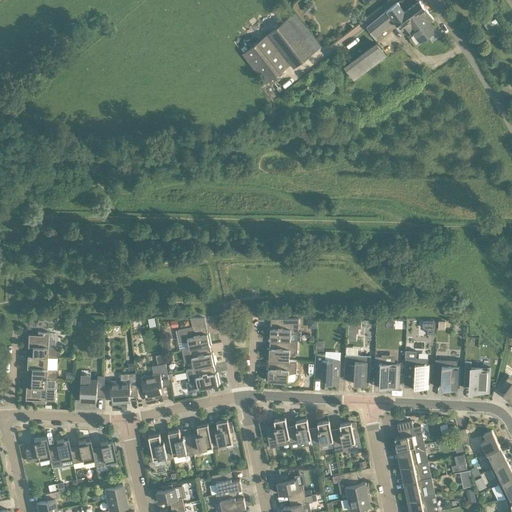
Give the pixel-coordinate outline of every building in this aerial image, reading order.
[(414,32),(429,22),(432,19),(432,20),(434,19),(426,9),(420,1),(404,12),(397,2),(366,27),(374,36),(386,26),(386,27),(394,20),(400,28),(404,25),(411,34),(414,32)] [(268,35),(290,63),(293,67),(313,52),(287,19),(268,35)] [(436,31),(429,22),(414,32),(421,42),(436,31)] [(380,39),(383,46),(397,40),(394,33),(380,39)] [(266,83),(290,63),(268,35),(243,54),(266,83)] [(354,78),(369,67),(386,54),(379,44),(346,68),(354,78)] [(182,350),(211,344),(209,333),(207,333),(205,319),(205,318),(190,318),(191,318),(192,326),(178,330),(180,342),(181,342),(181,341),(188,341),(190,348),(182,350)] [(268,339),(298,340),(300,340),(301,331),(298,331),(299,318),(271,318),(270,328),(269,328),(268,339)] [(359,320),(349,320),(349,338),(359,339),(359,320)] [(434,334),(435,322),(423,321),(423,326),(426,329),(428,329),(427,333),(434,334)] [(27,356),(57,357),(57,348),(48,347),(48,333),(49,333),(49,332),(37,332),(38,332),(38,334),(28,334),(27,347),(32,347),(32,355),(27,355),(27,356)] [(268,348),(267,359),(297,361),(297,360),(289,360),(290,354),(297,352),(297,353),(298,340),(268,339),(270,339),(269,348),(268,348)] [(316,340),(316,350),(324,350),(324,341),(316,340)] [(186,370),(216,364),(213,353),(212,353),(210,344),(212,344),(211,344),(182,350),(185,362),(192,362),(194,368),(186,370)] [(163,352),(157,354),(159,363),(165,361),(163,352)] [(326,383),(339,384),(340,360),(325,359),(325,354),(315,354),(314,376),(322,377),(326,377),(326,383)] [(369,385),(369,379),(370,355),(345,354),(344,378),(354,378),(354,384),(369,385)] [(31,369),(31,377),(56,379),(56,369),(47,369),(47,357),(57,358),(57,357),(27,356),(26,368),(31,369)] [(380,377),(380,386),(399,387),(400,363),(382,362),(382,356),(375,356),(374,377),(380,377)] [(414,387),(419,388),(429,388),(430,364),(428,364),(428,358),(405,357),(404,381),(414,381),(414,387)] [(458,369),(458,360),(435,358),(434,382),(441,383),(441,389),(459,390),(460,369),(458,369)] [(297,361),(267,359),(267,360),(269,360),(268,368),(267,368),(266,380),(274,380),(274,383),(284,384),(284,383),(284,381),(288,381),(289,374),(296,373),(297,361)] [(161,394),(161,392),(159,385),(170,382),(165,363),(152,365),(154,374),(141,377),(143,388),(146,387),(148,397),(161,394)] [(216,364),(186,370),(189,382),(190,382),(189,381),(197,382),(198,388),(203,387),(203,389),(202,389),(203,390),(213,388),(212,387),(211,385),(220,384),(218,372),(216,373),(214,364),(216,364)] [(490,368),(480,367),(465,366),(464,386),(470,386),(470,390),(473,391),(473,390),(489,391),(490,368)] [(111,401),(112,401),(113,403),(130,402),(130,400),(131,400),(131,399),(130,399),(130,396),(138,395),(136,372),(129,373),(129,379),(110,381),(111,393),(112,393),(112,400),(111,400),(111,401)] [(80,401),(90,402),(90,401),(97,401),(97,397),(105,397),(104,381),(98,381),(98,380),(90,380),(90,374),(81,374),(80,401)] [(503,395),(511,400),(511,399),(511,378),(508,376),(500,387),(505,391),(503,395)] [(25,386),(25,392),(25,399),(35,400),(35,401),(34,401),(34,402),(46,403),(46,402),(45,402),(45,400),(55,401),(56,379),(31,377),(30,386),(25,386)] [(290,443),(291,443),(285,417),(274,419),(275,424),(273,427),(266,429),(266,428),(266,429),(270,447),(279,445),(278,439),(289,437),(290,443)] [(312,444),(307,418),(296,421),(297,425),(295,428),(289,430),(289,429),(288,429),(286,417),(285,417),(291,443),(311,438),(312,444)] [(307,418),(312,444),(333,440),(335,452),(336,452),(333,440),(329,420),(318,422),(319,427),(317,430),(311,431),(310,431),(307,418)] [(208,423),(213,449),(222,447),(222,444),(233,442),(230,432),(234,431),(232,421),(228,422),(228,419),(217,421),(218,429),(216,430),(216,431),(210,432),(208,423)] [(332,432),(331,429),(329,420),(333,440),(336,452),(347,450),(346,447),(348,445),(348,443),(355,442),(354,433),(358,432),(355,422),(352,423),(351,422),(340,424),(341,428),(339,431),(332,432)] [(401,436),(395,437),(397,449),(425,444),(421,425),(414,427),(412,420),(397,424),(399,433),(400,432),(401,436)] [(196,435),(190,436),(194,453),(203,451),(202,448),(212,446),(213,449),(208,423),(197,425),(199,433),(196,434),(196,435)] [(194,453),(190,436),(184,437),(184,436),(181,437),(179,429),(169,431),(174,457),(175,457),(174,454),(184,452),(185,455),(194,453)] [(469,442),(465,429),(460,431),(459,430),(463,444),(469,442)] [(484,454),(500,445),(492,430),(484,434),(486,439),(481,442),(487,452),(483,453),(484,454)] [(174,457),(169,431),(168,431),(170,440),(164,442),(164,441),(161,441),(160,433),(149,436),(149,438),(146,439),(148,449),(151,449),(154,459),(165,456),(165,459),(174,457)] [(51,462),(45,436),(33,439),(34,439),(35,445),(25,447),(28,461),(49,456),(50,462),(51,462)] [(62,465),(61,460),(71,458),(72,463),(73,463),(67,437),(56,440),(57,446),(48,447),(46,436),(45,436),(51,462),(52,467),(62,465)] [(67,437),(73,463),(93,459),(95,464),(89,438),(78,441),(78,442),(78,441),(79,447),(70,449),(68,437),(67,437)] [(89,438),(95,464),(105,462),(106,465),(115,463),(115,460),(116,460),(114,449),(115,449),(116,449),(114,441),(113,441),(112,441),(112,439),(100,442),(100,443),(101,448),(92,450),(90,438),(89,438)] [(397,449),(398,455),(401,466),(418,462),(428,460),(425,444),(397,449)] [(484,454),(491,468),(507,461),(500,446),(500,445),(484,454)] [(453,471),(468,468),(465,452),(455,454),(457,463),(452,465),(453,471)] [(511,476),(511,470),(507,461),(491,468),(499,484),(511,476)] [(404,483),(422,479),(418,462),(401,466),(404,483)] [(472,467),(475,475),(481,472),(477,465),(472,467)] [(470,468),(460,470),(464,486),(474,484),(470,468)] [(345,480),(349,498),(370,493),(368,485),(367,486),(366,481),(359,483),(357,470),(332,475),(334,482),(345,480)] [(231,480),(229,471),(212,475),(214,484),(217,484),(219,493),(216,493),(216,494),(242,488),(240,479),(231,480)] [(288,499),(305,496),(303,484),(298,485),(297,478),(289,480),(288,475),(280,474),(280,475),(276,474),(277,478),(275,479),(277,490),(279,490),(280,494),(287,493),(288,499)] [(511,495),(511,476),(499,484),(506,498),(506,499),(511,495)] [(430,477),(422,479),(404,483),(408,499),(425,496),(431,495),(433,494),(430,477)] [(107,499),(125,495),(122,483),(113,486),(111,479),(99,482),(100,488),(104,488),(107,499)] [(170,500),(171,506),(184,504),(182,497),(186,496),(184,485),(173,487),(172,484),(173,484),(172,483),(161,486),(162,486),(162,489),(157,491),(159,502),(170,500)] [(242,489),(242,488),(216,494),(218,503),(221,502),(223,511),(220,511),(219,511),(221,511),(246,507),(244,497),(236,499),(235,496),(234,496),(233,490),(242,489)] [(36,502),(38,511),(42,511),(57,509),(55,498),(59,497),(57,490),(45,493),(46,500),(36,502)] [(370,493),(349,498),(351,511),(365,511),(365,507),(371,505),(370,500),(371,500),(370,493)] [(283,507),(283,511),(304,511),(302,503),(314,501),(312,494),(305,496),(288,499),(289,506),(283,507)] [(127,506),(125,495),(107,499),(109,509),(100,511),(118,511),(117,508),(127,506)] [(431,495),(425,496),(408,499),(410,511),(430,511),(435,511),(431,495)]
